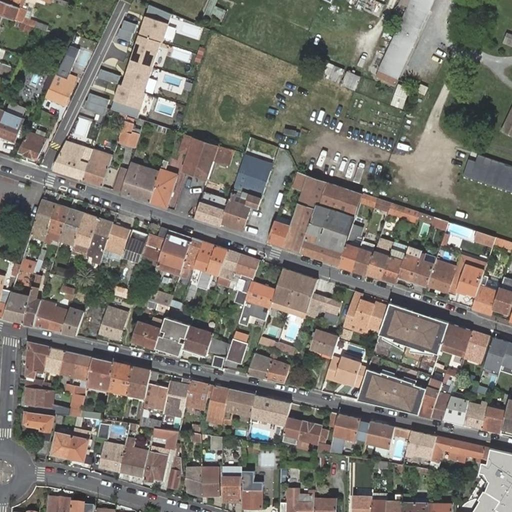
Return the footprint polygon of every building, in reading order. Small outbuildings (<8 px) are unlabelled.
[(0,0),(24,9),(27,0),(0,0)] [(32,28),(36,29),(38,23),(26,19),(29,11),(24,9),(0,0),(0,15),(4,17),(24,25),(32,28)] [(219,24),(225,10),(215,6),(217,0),(211,0),(204,18),(219,24)] [(397,78),(433,0),(410,0),(378,69),(397,78)] [(170,16),(151,9),(116,110),(138,118),(140,114),(148,117),(155,98),(146,94),(147,91),(153,93),(160,75),(152,72),(154,65),(161,68),(168,50),(158,47),(161,37),(171,40),(178,22),(169,19),(170,16)] [(511,46),(511,34),(507,33),(503,43),(511,46)] [(70,75),(81,50),(71,46),(46,98),(64,107),(77,78),(70,75)] [(340,84),(345,70),(319,59),(313,73),(340,84)] [(356,91),(362,77),(348,71),(342,85),(356,91)] [(25,95),(37,100),(42,89),(47,77),(35,72),(25,95)] [(364,78),(359,89),(371,95),(377,84),(364,78)] [(397,84),(389,104),(402,109),(410,89),(397,84)] [(0,136),(15,143),(25,118),(4,109),(0,117),(0,136)] [(127,122),(129,115),(116,110),(109,109),(106,115),(127,122)] [(511,135),(511,109),(502,131),(511,135)] [(132,124),(134,117),(129,115),(127,122),(120,142),(136,147),(140,135),(136,133),(137,130),(134,130),(136,125),(132,124)] [(33,129),(31,128),(19,152),(38,160),(46,145),(30,137),(32,132),(33,129)] [(46,145),(48,140),(32,132),(30,137),(46,145)] [(196,138),(188,135),(182,153),(190,155),(196,139),(196,138)] [(186,171),(210,179),(216,161),(221,147),(196,139),(190,155),(186,171)] [(95,150),(67,141),(57,172),(85,181),(92,158),(95,150)] [(221,147),(216,161),(223,163),(227,149),(221,147)] [(231,200),(223,223),(244,230),(250,211),(254,200),(261,203),(272,170),(269,163),(246,155),(231,200)] [(92,158),(85,181),(105,187),(112,165),(107,163),(105,167),(95,164),(96,160),(92,158)] [(170,162),(166,161),(161,173),(151,203),(168,208),(179,176),(167,172),(170,162)] [(141,167),(133,164),(131,169),(131,170),(139,173),(141,167)] [(116,191),(123,193),(131,170),(131,169),(124,166),(116,191)] [(123,193),(151,203),(161,173),(141,167),(139,173),(131,170),(123,193)] [(356,184),(359,172),(354,170),(350,183),(356,184)] [(303,189),(308,175),(299,172),(295,186),(303,189)] [(293,222),(285,247),(340,265),(346,245),(352,224),(359,201),(362,193),(308,175),(303,189),(293,222)] [(374,206),(376,198),(362,193),(359,201),(374,206)] [(197,218),(222,226),(223,223),(231,200),(212,194),(209,204),(202,202),(197,218)] [(388,211),(390,202),(376,198),(374,206),(388,211)] [(44,200),(32,236),(46,241),(58,205),(44,200)] [(250,211),(258,214),(261,203),(254,200),(250,211)] [(402,217),(405,207),(390,202),(388,211),(387,212),(402,217)] [(45,243),(60,248),(62,241),(73,209),(58,205),(46,241),(45,243)] [(418,218),(420,212),(405,207),(402,217),(417,222),(418,218)] [(76,246),(87,214),(73,209),(62,241),(76,246)] [(432,223),(434,217),(420,212),(418,218),(432,223)] [(90,253),(101,219),(87,214),(76,246),(75,247),(74,251),(89,256),(90,253)] [(277,217),(269,242),(285,247),(293,222),(277,217)] [(447,228),(449,222),(434,217),(432,223),(447,228)] [(90,253),(104,257),(107,250),(115,225),(116,223),(101,219),(90,253)] [(360,250),(364,237),(359,235),(361,227),(352,224),(346,245),(360,250)] [(132,230),(115,225),(107,250),(123,256),(132,230)] [(164,240),(150,235),(144,254),(156,259),(152,272),(156,273),(170,230),(163,228),(160,236),(164,237),(164,240)] [(134,230),(127,253),(130,254),(131,250),(135,252),(144,254),(150,235),(134,230)] [(494,244),(496,237),(477,231),(474,241),(493,247),(494,244)] [(182,275),(193,243),(169,235),(156,277),(166,280),(169,270),(182,275)] [(511,249),(511,242),(496,237),(494,244),(511,249)] [(190,270),(195,272),(205,241),(194,238),(193,243),(182,275),(181,278),(187,280),(190,270)] [(197,289),(203,291),(206,283),(218,246),(205,241),(195,272),(202,274),(197,289)] [(407,254),(408,249),(394,244),(392,249),(407,254)] [(340,265),(354,270),(360,250),(346,245),(340,265)] [(221,275),(230,250),(218,246),(206,283),(209,284),(210,280),(212,281),(215,273),(221,275)] [(383,279),(397,284),(399,277),(407,254),(392,249),(390,256),(383,279)] [(399,277),(413,282),(423,253),(408,249),(407,254),(399,277)] [(35,275),(37,275),(39,276),(47,251),(43,250),(35,275)] [(232,282),(242,254),(230,250),(221,275),(219,282),(231,285),(232,282)] [(360,250),(354,270),(368,274),(374,254),(360,250)] [(374,254),(368,274),(383,279),(390,256),(375,251),(374,254)] [(133,257),(142,260),(144,254),(135,252),(133,257)] [(413,282),(428,286),(436,262),(437,258),(423,253),(413,282)] [(254,282),(261,261),(242,254),(232,282),(241,284),(242,281),(249,283),(248,286),(246,291),(242,290),(238,302),(246,304),(250,293),(254,282)] [(487,266),(468,259),(466,265),(485,272),(487,266)] [(436,262),(428,286),(449,293),(457,269),(452,268),(451,272),(438,268),(439,263),(436,262)] [(451,272),(452,268),(439,263),(438,268),(451,272)] [(477,296),(484,275),(485,272),(466,265),(458,292),(467,295),(467,293),(477,296)] [(320,280),(285,268),(278,290),(277,292),(273,304),(272,306),(307,318),(308,315),(312,301),(315,294),(320,280)] [(19,275),(36,281),(37,275),(35,275),(20,269),(19,275)] [(25,324),(35,326),(41,304),(42,302),(37,300),(40,289),(39,289),(42,277),(39,276),(37,275),(36,281),(32,297),(25,324)] [(473,309),(492,315),(494,309),(501,288),(501,286),(488,282),(490,277),(484,275),(477,296),(473,309)] [(0,317),(4,319),(9,305),(12,295),(1,293),(4,277),(0,276),(0,317)] [(278,290),(254,282),(250,293),(246,304),(243,313),(240,323),(247,326),(251,315),(254,307),(270,313),(272,306),(273,304),(277,292),(278,290)] [(159,304),(171,308),(176,292),(152,284),(147,300),(159,304)] [(60,291),(75,296),(77,291),(62,286),(60,291)] [(511,291),(501,288),(494,309),(509,315),(511,306),(511,291)] [(4,319),(25,324),(32,297),(17,293),(17,290),(14,289),(12,295),(9,305),(4,319)] [(59,296),(74,301),(75,296),(60,291),(59,296)] [(364,294),(356,291),(349,314),(348,316),(352,318),(351,321),(369,327),(370,324),(384,328),(386,323),(391,307),(391,306),(376,301),(375,305),(361,300),(364,294)] [(473,309),(477,296),(467,293),(467,295),(458,292),(454,303),(473,309)] [(308,315),(319,318),(321,310),(337,316),(342,302),(315,294),(312,301),(308,315)] [(145,305),(158,309),(159,304),(147,300),(145,305)] [(35,326),(63,333),(70,313),(41,304),(35,326)] [(158,309),(169,313),(171,308),(159,304),(158,309)] [(392,304),(391,306),(391,307),(406,312),(407,309),(392,304)] [(270,313),(254,307),(251,315),(267,321),(268,317),(270,313)] [(384,328),(382,334),(441,354),(442,352),(451,323),(436,318),(434,322),(432,320),(430,319),(429,318),(426,316),(419,314),(416,313),(414,312),(413,312),(411,312),(407,312),(408,309),(407,309),(406,312),(391,307),(386,323),(384,328)] [(86,314),(71,309),(63,333),(78,337),(86,314)] [(108,310),(100,334),(120,341),(127,320),(111,314),(112,311),(108,310)] [(352,318),(348,316),(345,327),(340,338),(340,339),(348,341),(351,331),(366,336),(369,327),(351,321),(352,318)] [(134,341),(145,345),(152,327),(139,323),(134,341)] [(475,331),(453,324),(444,351),(466,358),(475,331)] [(145,345),(157,349),(163,331),(152,327),(145,345)] [(184,349),(207,358),(214,335),(191,327),(187,339),(184,349)] [(181,357),(184,349),(187,339),(163,331),(157,349),(181,357)] [(313,348),(334,356),(340,339),(340,338),(319,331),(313,348)] [(482,363),(491,336),(475,331),(466,358),(482,363)] [(511,342),(491,336),(482,363),(480,369),(500,375),(501,372),(511,375),(511,342)] [(294,355),(296,350),(289,347),(278,343),(276,349),(277,350),(294,355)] [(52,348),(30,344),(28,376),(35,378),(36,374),(39,374),(40,372),(43,372),(45,364),(49,365),(52,348)] [(232,345),(227,359),(241,364),(246,350),(232,345)] [(48,370),(62,373),(66,351),(52,348),(49,365),(48,370)] [(334,357),(334,356),(313,348),(312,352),(333,359),(334,357)] [(66,351),(62,373),(75,376),(80,354),(66,351)] [(248,375),(267,379),(276,353),(273,352),(271,359),(255,354),(248,375)] [(267,379),(285,384),(288,375),(291,366),(276,361),(279,354),(276,353),(267,379)] [(80,354),(75,376),(89,380),(94,357),(80,354)] [(213,367),(222,368),(225,359),(215,356),(213,367)] [(334,357),(333,359),(327,378),(344,383),(345,381),(356,385),(357,382),(364,384),(369,370),(370,369),(362,366),(363,364),(341,356),(340,359),(334,357)] [(88,385),(110,390),(113,362),(94,357),(89,380),(88,385)] [(113,362),(110,390),(128,394),(133,367),(113,362)] [(288,375),(315,384),(321,363),(317,362),(316,365),(311,363),(309,368),(292,363),(291,366),(288,375)] [(133,367),(128,394),(146,398),(149,383),(152,372),(133,367)] [(363,389),(360,395),(372,399),(372,400),(384,406),(384,405),(386,399),(393,401),(392,406),(393,406),(394,407),(396,408),(398,408),(399,408),(401,408),(402,408),(404,408),(405,408),(407,408),(407,412),(412,412),(421,415),(426,400),(429,391),(429,390),(369,370),(364,384),(363,389)] [(447,375),(459,379),(461,374),(449,370),(447,375)] [(159,373),(152,372),(149,383),(153,384),(148,406),(163,410),(168,387),(156,385),(159,373)] [(466,381),(472,383),(473,379),(464,376),(465,374),(461,373),(461,374),(459,379),(466,381)] [(190,381),(180,378),(179,384),(189,386),(190,381)] [(429,390),(429,391),(426,400),(421,415),(433,418),(445,383),(442,382),(433,379),(432,380),(429,390)] [(186,405),(205,409),(207,397),(210,385),(191,381),(186,405)] [(28,382),(28,388),(43,390),(45,384),(28,382)] [(433,418),(445,420),(452,399),(453,396),(449,395),(450,389),(455,390),(457,386),(445,383),(433,418)] [(208,421),(223,425),(226,411),(231,390),(210,385),(207,397),(212,399),(208,421)] [(180,388),(169,386),(168,391),(169,391),(164,412),(175,415),(180,394),(179,394),(180,388)] [(43,390),(28,388),(26,404),(54,409),(55,392),(51,391),(43,390)] [(226,411),(253,417),(257,396),(231,390),(226,411)] [(72,416),(79,417),(82,418),(83,411),(86,396),(76,395),(72,416)] [(511,396),(507,411),(507,413),(502,434),(511,435),(511,396)] [(272,424),(286,427),(288,418),(289,418),(292,403),(264,397),(260,418),(272,421),(272,424)] [(465,425),(469,407),(470,404),(471,400),(466,398),(465,402),(452,399),(445,420),(465,425)] [(392,407),(392,406),(393,401),(386,399),(384,405),(391,407),(392,407)] [(469,407),(465,425),(484,429),(488,411),(489,407),(479,405),(479,409),(469,407)] [(156,428),(160,428),(161,423),(161,422),(149,419),(151,412),(148,409),(144,408),(140,425),(156,428)] [(484,429),(502,434),(507,413),(507,411),(499,410),(498,413),(488,411),(484,429)] [(82,418),(102,420),(103,414),(83,411),(82,418)] [(26,413),(24,424),(42,427),(42,429),(53,431),(56,416),(26,413)] [(340,414),(333,413),(330,426),(337,427),(340,414)] [(337,427),(335,434),(357,439),(362,419),(340,414),(337,427)] [(103,421),(100,434),(106,435),(109,421),(106,421),(103,421)] [(396,427),(372,421),(367,441),(367,444),(391,449),(392,447),(396,427)] [(121,434),(129,436),(130,429),(131,424),(123,423),(116,422),(115,427),(122,428),(121,434)] [(300,430),(298,439),(319,443),(319,440),(327,442),(329,430),(322,428),(322,426),(315,424),(314,423),(310,422),(310,423),(302,422),(302,424),(297,423),(295,429),(300,430)] [(160,428),(181,432),(182,426),(161,423),(160,428)] [(403,428),(396,427),(392,447),(391,449),(388,463),(390,463),(401,465),(405,447),(399,445),(403,428)] [(177,448),(180,433),(181,432),(160,428),(156,428),(154,435),(169,437),(167,446),(177,448)] [(413,431),(406,429),(403,441),(410,443),(413,431)] [(439,437),(413,431),(410,443),(407,456),(413,457),(417,455),(433,460),(439,437)] [(53,454),(70,458),(75,437),(59,433),(53,454)] [(194,442),(202,441),(202,434),(200,434),(193,433),(194,442)] [(210,450),(222,450),(222,436),(210,436),(210,450)] [(75,437),(70,458),(85,462),(91,440),(75,437)] [(439,437),(431,470),(439,471),(444,449),(460,454),(463,442),(439,437)] [(39,453),(48,456),(52,441),(48,441),(48,442),(42,440),(39,453)] [(121,471),(127,446),(107,442),(102,467),(121,471)] [(483,462),(486,448),(463,442),(460,454),(458,460),(482,467),(483,462)] [(121,471),(121,472),(143,477),(149,451),(127,446),(121,471)] [(152,449),(146,480),(155,482),(156,478),(164,480),(169,452),(164,451),(164,455),(155,453),(156,450),(152,449)] [(511,511),(511,453),(492,449),(487,463),(483,462),(482,467),(480,472),(486,473),(490,482),(486,491),(474,511),(511,511)] [(181,471),(183,471),(182,457),(175,456),(172,468),(173,469),(169,486),(177,488),(181,471)] [(362,471),(363,459),(349,458),(349,470),(362,471)] [(202,468),(203,496),(219,496),(218,467),(206,467),(206,463),(202,463),(202,468)] [(188,492),(203,496),(202,468),(188,468),(188,492)] [(242,478),(242,482),(244,482),(244,508),(263,508),(263,490),(264,490),(264,482),(254,481),(254,470),(242,470),(242,473),(242,478)] [(224,503),(242,503),(242,482),(242,478),(224,478),(224,503)] [(280,511),(315,511),(316,499),(316,491),(311,491),(311,494),(300,494),(300,488),(289,488),(289,502),(281,501),(280,511)] [(354,511),(373,511),(374,500),(374,489),(367,489),(367,497),(355,496),(354,511)] [(388,511),(402,511),(403,494),(403,493),(398,494),(398,500),(389,499),(389,500),(388,511)] [(402,511),(416,511),(416,498),(411,498),(411,495),(403,494),(402,511)] [(416,511),(429,511),(430,504),(430,498),(416,498),(416,511)] [(73,511),(74,505),(75,501),(52,499),(50,511),(73,511)] [(316,499),(315,511),(337,511),(337,500),(316,499)] [(388,511),(389,500),(385,500),(385,505),(376,505),(377,500),(374,500),(373,511),(388,511)]
